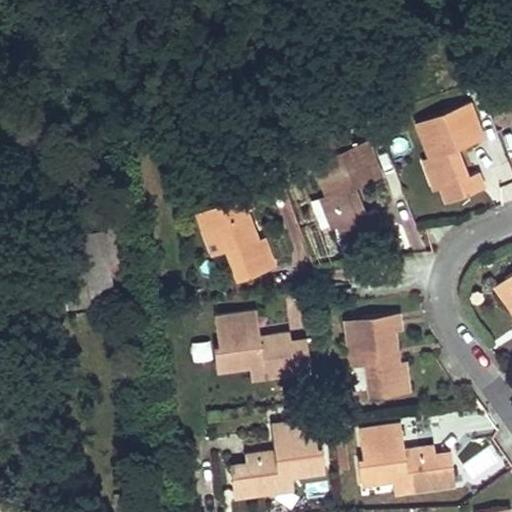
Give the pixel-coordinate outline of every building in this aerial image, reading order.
[(481,91),(478,80),(467,85),(471,95),(481,91)] [(446,201),(483,186),(477,170),(466,174),(456,147),(454,142),(461,139),(464,144),(485,136),(470,99),(415,120),(429,158),(434,156),(444,183),(439,185),(446,201)] [(343,240),(381,225),(375,209),(364,213),(353,185),(351,180),(359,177),(362,182),(382,174),(368,137),(312,158),(326,196),(331,194),(342,221),(337,223),(343,240)] [(456,147),(464,144),(461,139),(454,142),(456,147)] [(439,185),(444,183),(434,156),(429,158),(423,160),(433,187),(439,185)] [(353,185),(362,182),(359,177),(351,180),(353,185)] [(212,189),(216,201),(235,195),(230,183),(212,189)] [(216,201),(195,209),(204,233),(219,228),(226,246),(237,279),(274,265),(263,236),(256,238),(246,209),(253,207),(247,190),(235,195),(216,201)] [(337,223),(342,221),(331,194),(326,196),(320,199),(331,225),(337,223)] [(103,225),(52,234),(65,309),(116,300),(103,225)] [(211,252),(226,246),(219,228),(204,233),(211,252)] [(511,270),(503,277),(511,288),(511,304),(510,306),(511,308),(511,270)] [(511,304),(511,288),(503,277),(493,284),(510,306),(511,304)] [(310,370),(306,338),(291,340),(290,330),(260,334),(256,334),(255,327),(259,326),(256,308),(214,313),(218,344),(213,344),(216,368),(248,364),(274,360),(276,375),(310,370)] [(399,310),(345,317),(348,343),(363,341),(365,360),(369,395),(408,390),(404,359),(398,359),(394,329),(401,328),(399,310)] [(350,362),(365,360),(363,341),(348,343),(350,362)] [(274,360),(248,364),(251,378),(276,375),(274,360)] [(245,461),(230,463),(233,496),(268,491),(266,478),(292,474),(324,471),(322,447),(317,448),(313,417),(271,421),(273,440),(277,440),(278,448),(274,448),(244,451),(245,461)] [(455,484),(451,452),(435,453),(434,443),(404,447),(400,448),(399,440),(403,439),(401,421),(359,426),(362,457),(357,457),(360,481),(393,477),(418,474),(420,488),(455,484)] [(500,462),(489,446),(462,465),(473,481),(500,462)] [(294,489),(292,474),(266,478),(268,491),(294,489)] [(418,474),(393,477),(394,491),(420,488),(418,474)] [(292,490),(272,492),(273,507),(294,505),(292,490)]
